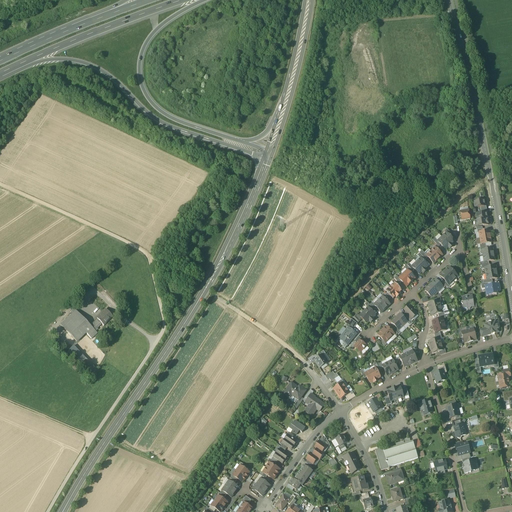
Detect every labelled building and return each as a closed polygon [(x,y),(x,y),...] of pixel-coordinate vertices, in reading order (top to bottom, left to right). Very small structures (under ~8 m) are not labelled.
[(474,202),(475,209),(480,208),(485,207),(484,200),(474,202)] [(460,212),(461,221),(470,220),(468,211),(467,211),(461,212),(460,212)] [(476,215),(477,221),(487,220),(486,213),(481,214),(476,215)] [(488,226),(487,220),(477,221),(474,222),(475,228),(476,228),(482,227),(488,226)] [(446,234),(442,238),(451,248),(452,247),(452,245),(451,245),(453,243),(451,242),(452,241),(452,240),(449,236),(446,234)] [(450,249),(451,248),(442,238),(438,242),(437,242),(441,246),(445,250),(446,250),(448,248),(449,249),(450,249)] [(435,244),(436,245),(439,248),(441,246),(437,242),(438,242),(435,239),(432,241),(435,244)] [(435,248),(431,252),(438,260),(442,256),(438,252),(435,248)] [(419,253),(420,254),(425,260),(428,258),(426,256),(427,256),(424,254),(422,251),(419,253)] [(433,264),(438,260),(431,252),(427,256),(426,256),(428,258),(433,264)] [(423,262),(425,260),(420,254),(417,256),(420,259),(421,259),(423,262)] [(420,259),(416,263),(425,272),(426,271),(426,270),(425,269),(427,267),(427,266),(423,262),(421,259),(420,259)] [(423,273),(425,272),(416,263),(412,267),(415,270),(418,274),(420,274),(422,273),(423,273)] [(412,272),(407,266),(404,268),(407,271),(410,274),(412,272)] [(449,268),(444,272),(453,281),(457,278),(457,277),(453,273),(449,268)] [(407,271),(403,275),(410,283),(415,279),(410,274),(407,271)] [(449,285),(453,281),(444,272),(440,276),(445,281),(449,286),(449,285)] [(406,287),(410,283),(403,275),(399,279),(398,279),(401,283),(406,287)] [(436,281),(431,285),(437,293),(442,288),(440,285),(436,281)] [(394,283),(390,288),(399,297),(401,295),(400,294),(402,292),(400,290),(396,285),(394,283)] [(437,293),(431,285),(425,291),(430,297),(434,296),(437,293)] [(486,289),(487,296),(493,295),(495,292),(500,291),(499,285),(494,285),(490,286),(489,286),(489,287),(485,287),(486,289)] [(396,299),(399,297),(390,288),(385,292),(387,294),(391,298),(393,300),(395,298),(396,299)] [(467,308),(469,310),(470,307),(473,307),(473,302),(472,297),(462,299),(462,301),(461,304),(463,305),(464,309),(467,308)] [(382,298),(378,302),(385,309),(390,305),(386,301),(382,298)] [(381,313),(385,309),(378,302),(374,306),(377,309),(381,313)] [(428,305),(430,310),(441,307),(439,302),(435,303),(428,305)] [(371,311),(373,309),(370,306),(367,303),(365,305),(368,309),(368,308),(371,311)] [(406,313),(412,319),(413,318),(417,315),(408,306),(404,310),(406,313)] [(442,313),(441,307),(430,310),(432,316),(438,314),(442,313)] [(368,309),(364,312),(372,322),(374,320),(374,319),(373,318),(375,317),(375,315),(371,311),(368,308),(368,309)] [(97,319),(97,320),(101,324),(104,326),(106,324),(105,323),(112,317),(105,310),(102,313),(103,313),(97,319)] [(60,326),(76,342),(86,333),(91,339),(97,333),(95,331),(91,327),(90,326),(76,311),(75,311),(73,313),(60,326)] [(371,323),(372,322),(364,312),(360,316),(359,317),(362,320),(366,324),(367,324),(369,322),(370,323),(371,323)] [(404,315),(406,317),(410,321),(412,319),(406,313),(404,315)] [(353,318),(358,323),(362,320),(359,317),(360,316),(357,314),(353,318)] [(400,314),(395,319),(403,327),(407,323),(404,319),(400,314)] [(412,324),(410,321),(406,317),(404,319),(407,323),(410,326),(412,324)] [(399,331),(403,327),(395,319),(391,323),(395,327),(399,331)] [(432,322),(434,328),(444,325),(443,320),(443,319),(439,320),(432,322)] [(97,329),(101,324),(97,320),(92,325),(93,326),(91,327),(95,331),(97,329)] [(348,328),(352,331),(357,325),(351,320),(345,327),(348,329),(348,328)] [(485,329),(487,336),(498,333),(498,330),(499,328),(499,327),(497,326),(495,327),(493,323),(492,323),(491,322),(490,322),(489,322),(488,323),(488,324),(484,325),(485,329)] [(446,330),(444,325),(434,328),(435,334),(440,333),(446,331),(446,330)] [(386,327),(382,331),(390,339),(394,335),(391,332),(386,327)] [(344,343),(345,344),(347,346),(356,335),(352,331),(348,328),(348,329),(346,331),(342,336),(339,339),(340,341),(340,343),(342,344),(343,344),(344,343)] [(472,329),(467,331),(470,343),(472,342),(472,341),(473,341),(476,340),(474,334),(473,329),(472,329)] [(386,343),(390,339),(382,331),(378,335),(383,340),(385,343),(386,343)] [(469,343),(470,343),(467,331),(462,332),(461,333),(463,338),(464,343),(467,343),(469,342),(469,343)] [(429,342),(430,348),(441,345),(440,339),(439,339),(436,340),(429,342)] [(361,353),(366,347),(366,346),(360,341),(359,341),(356,345),(354,347),(361,353)] [(443,350),(441,345),(430,348),(432,354),(439,352),(443,350)] [(68,351),(90,375),(96,370),(73,346),(68,351)] [(412,351),(404,355),(409,365),(417,361),(414,354),(412,351)] [(315,362),(319,368),(327,363),(323,356),(322,355),(318,359),(315,360),(315,362)] [(404,368),(409,365),(404,355),(399,358),(403,365),(404,368)] [(479,361),(480,368),(484,367),(484,365),(494,364),(493,360),(493,359),(492,359),(492,355),(478,357),(479,361)] [(393,360),(387,363),(392,373),(398,371),(393,360)] [(387,376),(392,373),(387,363),(382,366),(383,369),(387,376)] [(375,368),(370,371),(376,382),(377,381),(378,380),(377,379),(380,378),(380,377),(377,372),(375,368)] [(327,380),(329,379),(334,375),(332,371),(325,376),(327,380)] [(374,383),(376,382),(370,371),(365,374),(367,378),(369,383),(370,383),(373,382),(373,383),(374,383)] [(436,381),(437,383),(440,382),(446,380),(444,374),(443,371),(439,372),(434,374),(436,381)] [(336,374),(334,375),(329,379),(331,382),(334,380),(338,377),(336,374)] [(501,385),(502,388),(510,386),(509,381),(508,381),(508,377),(507,374),(504,374),(498,375),(499,385),(501,385)] [(284,394),(288,397),(290,394),(298,400),(299,401),(300,398),(306,391),(299,387),(298,388),(297,387),(296,388),(294,387),(295,386),(291,383),(284,394)] [(334,389),(337,394),(346,388),(342,384),(342,383),(338,386),(334,389)] [(349,393),(346,388),(337,394),(340,399),(345,396),(349,393)] [(395,388),(393,389),(397,400),(404,398),(402,391),(401,388),(396,389),(395,388)] [(391,402),(397,400),(393,389),(392,389),(391,391),(387,392),(388,397),(390,402),(391,402)] [(310,390),(303,400),(302,401),(306,403),(312,395),(314,392),(310,390)] [(502,393),(504,402),(509,401),(509,400),(511,399),(511,394),(511,392),(502,393)] [(296,404),(298,400),(290,394),(288,397),(287,398),(290,400),(290,401),(291,402),(292,402),(293,402),(296,404)] [(306,403),(309,405),(310,405),(309,405),(314,398),(315,398),(315,397),(312,395),(306,403)] [(383,399),(387,406),(392,404),(391,402),(390,402),(388,397),(383,399)] [(296,409),(302,401),(303,400),(300,398),(299,401),(298,400),(296,404),(293,407),(296,409)] [(324,405),(315,398),(314,398),(309,405),(310,405),(309,405),(304,412),(311,417),(315,412),(312,410),(314,408),(316,410),(319,412),(324,405)] [(371,408),(374,412),(381,408),(383,407),(380,403),(378,404),(376,399),(368,403),(371,408)] [(424,410),(426,415),(433,413),(429,401),(423,403),(420,404),(422,411),(424,410)] [(446,409),(449,419),(460,417),(459,416),(458,410),(457,406),(449,408),(446,409)] [(373,417),(376,415),(374,412),(371,408),(368,410),(373,417)] [(293,432),(296,435),(299,431),(302,433),(305,429),(304,429),(299,425),(299,424),(295,422),(293,424),(292,423),(289,428),(293,430),(294,431),(293,432)] [(454,437),(459,440),(460,439),(462,437),(466,435),(464,429),(463,429),(462,425),(453,427),(455,433),(453,435),(454,437)] [(347,443),(342,435),(332,441),(336,449),(338,448),(340,447),(344,445),(347,443)] [(287,436),(284,440),(295,448),(297,445),(295,444),(294,443),(296,442),(292,439),(287,436)] [(294,450),(295,448),(284,440),(281,444),(282,444),(287,448),(290,450),(291,448),(292,449),(294,450)] [(315,448),(317,449),(322,453),(326,447),(323,444),(319,442),(315,448)] [(396,447),(383,451),(388,468),(418,459),(413,442),(410,443),(404,444),(396,447)] [(457,451),(458,457),(460,456),(469,454),(470,454),(468,448),(466,449),(464,444),(462,445),(457,446),(455,447),(456,451),(457,451)] [(389,469),(388,468),(383,451),(382,448),(374,451),(381,472),(389,469)] [(279,449),(276,453),(287,461),(288,459),(287,458),(286,457),(287,455),(284,453),(279,449)] [(317,449),(313,455),(317,459),(319,460),(324,454),(322,453),(317,449)] [(285,464),(287,461),(276,453),(273,457),(278,461),(281,464),(283,462),(284,463),(285,464)] [(344,458),(352,474),(361,469),(353,453),(344,458)] [(313,465),(317,459),(313,455),(311,454),(306,460),(308,461),(313,465)] [(328,462),(332,468),(337,464),(333,459),(328,462)] [(436,473),(437,473),(444,471),(447,470),(446,466),(445,461),(434,463),(434,464),(435,468),(435,470),(435,469),(436,473)] [(464,470),(465,474),(471,473),(470,472),(475,471),(473,465),(474,464),(473,461),(470,462),(465,463),(465,464),(462,464),(462,465),(463,470),(464,470)] [(269,463),(266,468),(277,475),(280,470),(274,466),(269,463)] [(240,466),(236,471),(246,478),(249,473),(244,469),(240,466)] [(300,472),(305,475),(308,478),(312,472),(311,471),(305,466),(304,466),(300,472)] [(273,480),(277,475),(266,468),(263,473),(267,476),(273,480)] [(242,483),(246,478),(236,471),(232,476),(237,479),(242,483)] [(387,481),(389,486),(396,484),(395,482),(403,480),(401,472),(394,474),(386,476),(387,481)] [(298,474),(294,480),(301,485),(303,482),(304,483),(308,478),(305,475),(303,478),(298,474)] [(354,493),(360,492),(368,490),(367,486),(365,486),(363,478),(353,481),(355,489),(353,489),(354,493)] [(260,479),(256,484),(266,491),(270,486),(265,483),(260,479)] [(296,491),(301,485),(294,480),(292,479),(288,485),(289,485),(294,489),(296,491)] [(229,481),(225,486),(235,493),(238,488),(234,485),(229,481)] [(262,497),(266,491),(256,484),(253,490),(258,493),(262,497)] [(231,498),(235,493),(225,486),(221,491),(227,495),(231,498)] [(391,491),(394,502),(402,500),(402,499),(401,500),(401,497),(402,497),(399,489),(391,491)] [(445,493),(447,499),(455,497),(454,491),(445,493)] [(275,506),(282,511),(287,503),(290,500),(283,495),(281,499),(280,499),(279,500),(279,501),(275,506)] [(218,496),(214,501),(224,508),(228,503),(223,500),(218,496)] [(246,497),(244,499),(242,502),(244,503),(248,505),(249,503),(251,500),(246,497)] [(371,498),(369,499),(363,501),(362,501),(364,507),(368,506),(368,508),(373,507),(371,498)] [(218,511),(221,511),(224,508),(214,501),(211,506),(216,510),(218,511)] [(439,511),(438,511),(452,511),(451,505),(449,505),(449,501),(440,503),(441,510),(439,511)] [(244,503),(240,508),(244,511),(250,511),(252,509),(248,505),(244,503)]
